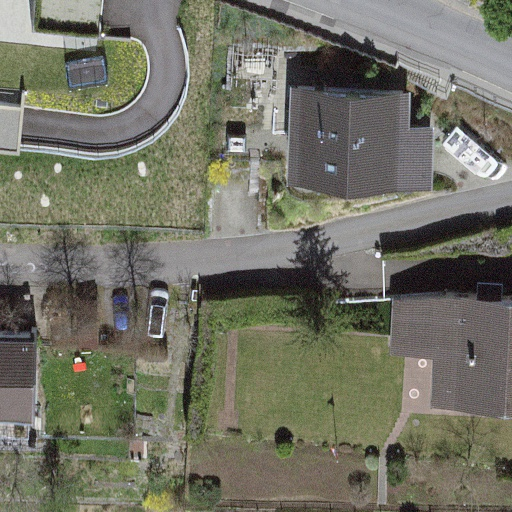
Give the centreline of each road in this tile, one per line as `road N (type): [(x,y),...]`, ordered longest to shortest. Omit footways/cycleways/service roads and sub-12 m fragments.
road 1 (residential): [(511,205),(270,259),(142,271),(0,264)]
road 2 (residential): [(511,68),(355,0)]
